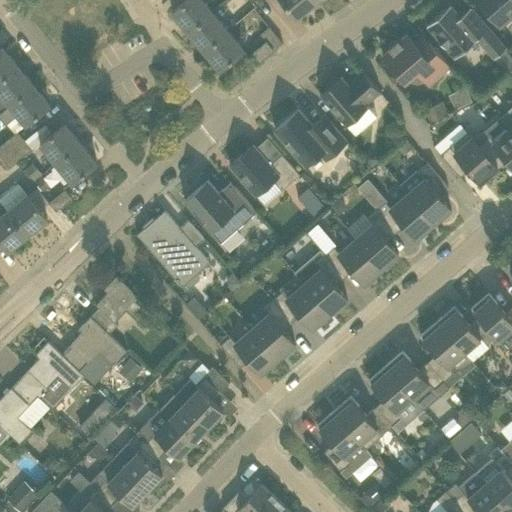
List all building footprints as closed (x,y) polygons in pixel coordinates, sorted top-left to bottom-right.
[(204,0),(185,0),(172,11),(189,30),(213,10),(204,0)] [(283,0),(298,17),(317,1),(316,0),(283,0)] [(511,0),(479,0),(499,23),(511,13),(511,14),(511,0)] [(511,56),(506,47),(471,6),(461,15),(451,3),(428,23),(437,35),(445,44),(456,56),(478,37),(495,57),(497,55),(505,64),(511,57),(511,56)] [(228,29),(213,10),(189,30),(204,49),(228,29)] [(256,48),(267,39),(274,49),(283,42),(270,25),(250,41),(256,48)] [(221,68),(244,49),(228,29),(204,49),(221,68)] [(450,65),(430,41),(421,49),(407,32),(383,53),(405,79),(417,69),(429,83),(450,65)] [(260,60),(274,49),(267,39),(256,48),(253,51),(253,52),(260,60)] [(2,46),(0,47),(0,79),(18,65),(2,46)] [(0,110),(1,111),(0,111),(0,112),(34,84),(18,65),(0,79),(0,110)] [(381,91),(363,70),(349,83),(342,75),(321,93),(347,124),(369,106),(367,103),(381,91)] [(18,114),(26,124),(50,104),(34,84),(0,112),(0,115),(6,124),(18,114)] [(487,91),(483,86),(478,86),(474,90),(480,97),(487,91)] [(443,101),(424,109),(430,121),(449,113),(443,101)] [(326,160),(348,140),(330,120),(325,113),(313,123),(299,108),(275,129),(306,165),(319,153),(326,160)] [(65,122),(41,142),(57,162),(81,142),(65,122)] [(511,163),(511,128),(511,127),(494,142),(489,136),(479,144),(496,162),(505,155),(511,163)] [(441,153),(461,175),(469,168),(481,181),(483,178),(486,181),(498,171),(495,168),(499,165),(496,162),(479,144),(467,130),(441,153)] [(18,131),(2,144),(9,153),(26,139),(18,131)] [(26,139),(9,153),(16,161),(32,149),(33,148),(26,139)] [(404,154),(413,146),(407,139),(399,147),(404,154)] [(57,162),(73,181),(97,161),(81,142),(57,162)] [(254,143),(230,164),(256,194),(274,179),(282,189),(300,173),(283,152),(271,163),(254,143)] [(2,144),(0,145),(0,159),(8,169),(16,161),(9,153),(2,144)] [(382,158),(377,152),(370,151),(363,156),(372,166),(382,158)] [(42,173),(33,161),(24,169),(33,180),(42,173)] [(448,187),(427,162),(402,184),(409,192),(434,221),(436,219),(438,221),(450,212),(448,209),(451,206),(436,190),(445,183),(448,187)] [(51,185),(43,176),(36,181),(44,190),(51,185)] [(364,193),(374,184),(368,177),(358,186),(364,193)] [(221,241),(257,209),(235,184),(227,192),(223,187),(219,191),(209,178),(185,199),(221,241)] [(298,196),(314,215),(326,205),(309,186),(298,196)] [(65,188),(49,202),(57,210),(73,197),(65,188)] [(402,220),(416,236),(434,221),(409,192),(392,207),(386,201),(377,209),(393,227),(402,220)] [(28,234),(48,218),(27,193),(8,209),(28,234)] [(343,210),(344,201),(340,196),(331,204),(338,214),(343,210)] [(0,215),(0,239),(9,250),(28,234),(8,209),(0,215)] [(198,272),(210,261),(196,245),(205,237),(189,219),(181,226),(166,209),(138,233),(183,285),(186,283),(188,285),(191,285),(200,278),(200,274),(198,272)] [(382,266),(399,252),(385,235),(393,227),(377,209),(368,217),(364,211),(347,226),(357,237),(382,266)] [(326,253),(335,246),(337,244),(318,222),(308,231),(326,253)] [(350,265),(365,281),(367,279),(369,281),(381,270),(379,269),(382,266),(357,237),(340,252),(335,246),(325,254),(342,272),(350,265)] [(344,299),(347,296),(333,280),(342,272),(325,254),(316,261),(313,257),(296,272),(330,311),(332,309),(334,311),(346,301),(344,299)] [(242,281),(234,271),(228,276),(227,284),(233,289),(242,281)] [(299,310),(312,326),(330,311),(296,272),(279,286),(283,291),(274,298),(290,317),(299,310)] [(145,326),(158,313),(117,274),(105,288),(108,291),(97,303),(99,306),(91,315),(110,333),(119,324),(116,321),(127,309),(145,326)] [(511,307),(507,312),(498,302),(489,291),(472,307),(480,316),(496,335),(499,338),(511,327),(511,307)] [(292,344),(295,341),(281,325),(290,317),(274,298),(264,306),(270,313),(253,327),(278,356),(280,359),(295,346),(292,344)] [(203,304),(196,310),(200,315),(207,309),(203,304)] [(496,335),(480,316),(471,324),(463,315),(455,305),(438,320),(465,351),(481,337),(487,343),(496,335)] [(127,349),(110,333),(91,315),(79,328),(82,331),(62,352),(85,374),(93,382),(113,361),(127,349)] [(465,351),(438,320),(420,334),(429,344),(437,353),(428,361),(444,380),(454,372),(448,365),(465,351)] [(231,336),(221,344),(241,366),(238,362),(246,355),(261,371),(278,356),(253,327),(236,342),(231,336)] [(50,405),(69,384),(73,387),(85,374),(62,352),(49,339),(36,353),(40,356),(28,368),(20,377),(38,394),(50,405)] [(199,357),(189,349),(181,357),(190,366),(199,357)] [(449,386),(444,380),(428,361),(419,368),(411,360),(403,349),(386,364),(413,396),(423,408),(449,386)] [(132,357),(120,370),(131,380),(143,366),(132,357)] [(385,398),(376,406),(393,425),(402,417),(397,410),(413,396),(386,364),(369,379),(378,389),(385,398)] [(230,382),(213,365),(210,368),(204,374),(222,391),(230,382)] [(222,391),(204,374),(196,383),(190,377),(177,391),(210,423),(224,409),(214,399),(222,391)] [(18,415),(38,394),(20,377),(12,386),(0,398),(0,397),(0,423),(20,442),(33,428),(18,415)] [(508,385),(502,378),(495,384),(502,391),(508,385)] [(510,400),(511,398),(511,389),(509,387),(503,392),(510,400)] [(160,408),(195,440),(210,423),(177,391),(160,408)] [(144,402),(135,394),(127,402),(135,410),(144,402)] [(334,409),(361,441),(367,447),(393,425),(376,406),(367,414),(359,405),(351,394),(334,409)] [(146,423),(152,429),(144,438),(161,454),(169,446),(179,456),(195,440),(160,408),(146,423)] [(493,418),(485,408),(475,416),(484,426),(493,418)] [(350,461),(345,455),(361,441),(334,409),(317,424),(325,434),(334,443),(324,451),(341,470),(350,461)] [(79,425),(92,436),(105,422),(93,410),(79,425)] [(116,414),(107,423),(116,431),(124,421),(116,414)] [(468,442),(458,431),(450,438),(460,450),(468,442)] [(144,438),(141,440),(135,434),(113,455),(148,489),(163,473),(153,463),(161,454),(144,438)] [(88,452),(93,457),(103,457),(108,452),(98,442),(88,452)] [(456,449),(450,442),(440,451),(446,458),(456,449)] [(502,467),(485,481),(511,511),(511,459),(506,453),(498,444),(489,452),(502,467)] [(429,455),(423,447),(417,452),(424,459),(429,455)] [(52,471),(60,462),(51,453),(42,462),(52,471)] [(133,505),(148,489),(113,455),(90,480),(97,487),(114,503),(122,495),(133,505)] [(476,470),(459,485),(456,482),(447,490),(466,511),(476,511),(479,509),(481,511),(511,511),(485,481),(476,470)] [(372,504),(386,491),(377,480),(362,493),(372,504)] [(22,511),(39,492),(27,481),(21,487),(19,485),(7,497),(22,511)] [(230,511),(264,511),(278,498),(262,482),(249,497),(240,489),(224,505),(230,511)] [(78,511),(106,511),(114,503),(97,487),(89,495),(92,497),(78,511)] [(466,511),(447,490),(438,497),(450,511),(449,511),(466,511)] [(375,511),(380,511),(388,505),(381,497),(372,504),(370,506),(375,511)] [(293,511),(278,498),(264,511),(293,511)] [(51,511),(40,501),(30,511),(51,511)]
